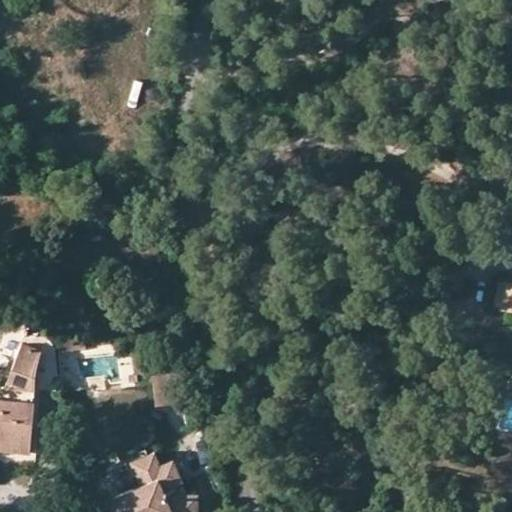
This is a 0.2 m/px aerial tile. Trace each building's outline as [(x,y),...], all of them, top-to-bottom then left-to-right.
[(511,284),(506,283),(502,312),(511,314),(511,284)] [(57,323),(58,351),(88,351),(87,332),(57,323)] [(3,380),(32,385),(35,344),(17,344),(3,380)] [(194,374),(154,379),(157,404),(197,400),(194,374)] [(0,398),(31,401),(32,385),(3,380),(0,380),(0,398)] [(0,432),(27,435),(31,401),(0,398),(0,432)] [(0,445),(26,447),(27,435),(0,432),(0,445)] [(202,485),(186,484),(180,484),(173,469),(177,466),(172,456),(160,461),(154,448),(147,451),(149,455),(137,460),(144,474),(140,476),(142,481),(108,498),(114,511),(113,511),(163,511),(176,506),(178,510),(184,508),(202,508),(202,485)] [(131,459),(140,476),(144,474),(137,460),(149,455),(147,451),(131,459)] [(173,469),(180,484),(186,484),(177,466),(173,469)] [(113,511),(114,511),(108,498),(91,505),(94,511),(113,511)]
